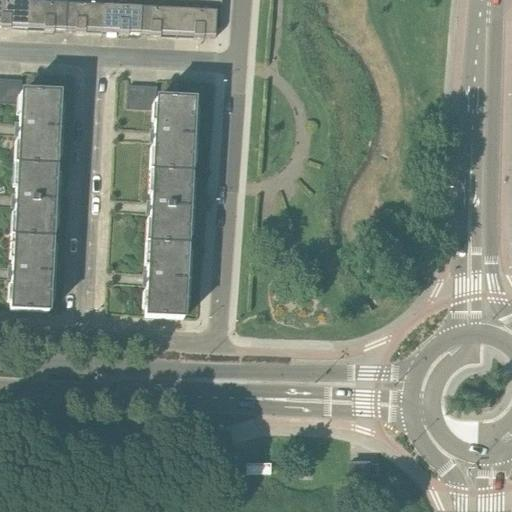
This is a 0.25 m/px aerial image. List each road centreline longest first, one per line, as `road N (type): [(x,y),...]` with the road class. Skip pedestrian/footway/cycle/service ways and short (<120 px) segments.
road 1 (tertiary): [(415,372),(0,362)]
road 2 (residential): [(237,64),(220,342),(89,334)]
road 3 (tertiary): [(511,320),(499,303),(489,253),(496,28),(488,0)]
road 4 (residential): [(89,334),(97,59)]
road 5 (tertiary): [(0,387),(260,399)]
road 6 (tertiary): [(471,143),(455,336)]
road 7 (tertiary): [(471,143),(473,334)]
road 8 (tertiary): [(260,399),(409,416)]
road 9 (tertiary): [(260,399),(285,391),(408,398)]
road 10 (tertiary): [(488,0),(478,30),(471,143)]
road 11 (residential): [(237,64),(97,59)]
